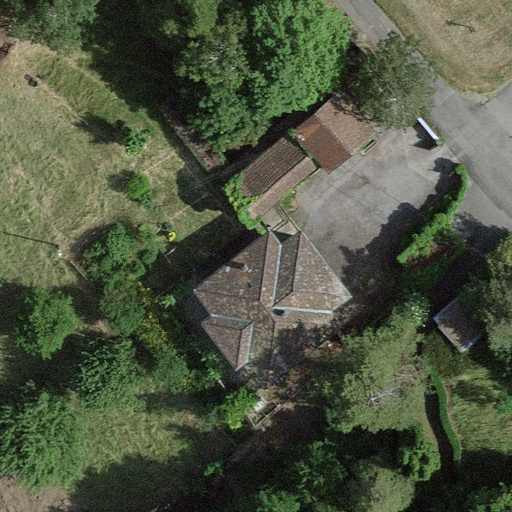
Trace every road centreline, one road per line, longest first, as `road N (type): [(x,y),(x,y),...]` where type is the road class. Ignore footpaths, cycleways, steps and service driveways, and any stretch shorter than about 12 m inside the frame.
road 1 (track): [(511,226),(416,336),(416,392),(453,511)]
road 2 (unclassified): [(345,0),(511,183)]
